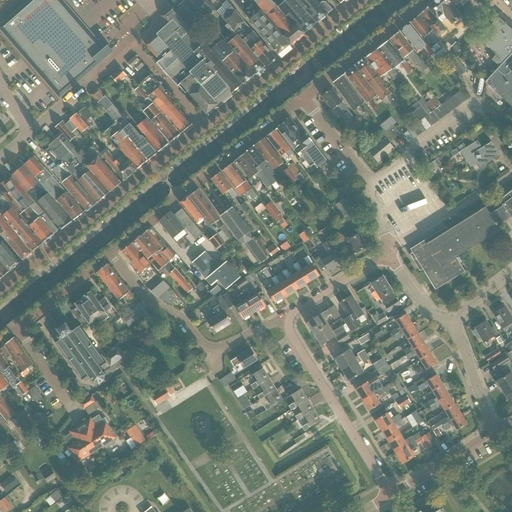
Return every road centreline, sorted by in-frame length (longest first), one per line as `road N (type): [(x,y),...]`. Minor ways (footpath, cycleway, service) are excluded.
road 1 (unclassified): [(0,292),(366,0)]
road 2 (residential): [(109,251),(304,97)]
road 3 (residential): [(109,251),(153,304),(210,349),(288,322)]
road 4 (residential): [(391,495),(288,322)]
road 5 (residential): [(428,0),(304,97)]
road 6 (residential): [(369,182),(482,99)]
road 7 (unclassified): [(391,495),(489,435),(490,424)]
road 8 (residential): [(288,322),(389,256)]
